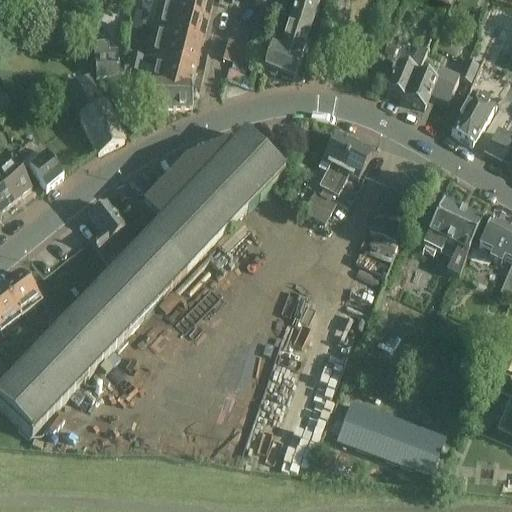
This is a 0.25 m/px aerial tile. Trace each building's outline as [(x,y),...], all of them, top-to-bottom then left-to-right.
[(186,0),(159,0),(152,30),(203,42),(211,6),(186,0)] [(239,0),(278,15),(284,0),(239,0)] [(321,2),(313,0),(288,0),(286,7),(294,9),(280,53),(271,51),(264,73),(294,82),(321,2)] [(152,32),(145,60),(157,63),(157,62),(196,72),(203,42),(152,30),(152,32)] [(117,32),(116,45),(127,47),(129,33),(117,32)] [(109,53),(108,43),(92,44),(96,83),(120,80),(117,52),(109,53)] [(222,64),(254,73),(260,55),(228,46),(222,64)] [(405,106),(416,80),(427,57),(417,53),(407,76),(397,72),(385,97),(405,106)] [(157,62),(157,63),(151,90),(191,92),(196,72),(157,62)] [(434,88),(416,80),(405,106),(424,115),(429,103),(447,111),(458,87),(439,78),(434,88)] [(98,100),(88,84),(62,98),(79,124),(98,159),(124,145),(106,109),(105,109),(100,100),(98,100)] [(191,92),(151,90),(152,102),(152,114),(192,112),(191,92)] [(493,116),(471,103),(450,138),(472,151),(493,116)] [(511,144),(497,136),(484,158),(510,172),(511,168),(511,148),(510,148),(511,144)] [(330,171),(319,192),(327,196),(355,145),(346,140),(343,142),(342,142),(336,139),(321,166),(330,171)] [(283,177),(245,140),(231,154),(225,149),(185,166),(143,210),(151,218),(138,232),(148,242),(131,259),(128,255),(101,284),(104,287),(0,396),(0,409),(32,440),(283,177)] [(314,196),(308,206),(330,218),(336,207),(332,206),(335,201),(337,202),(348,180),(357,185),(372,158),(365,154),(366,154),(364,150),(355,145),(327,196),(325,202),(314,196)] [(34,169),(27,160),(21,164),(29,173),(46,196),(63,183),(46,160),(34,169)] [(12,169),(0,178),(0,187),(15,206),(31,193),(12,169)] [(0,217),(15,206),(0,187),(0,217)] [(414,201),(390,191),(370,240),(394,250),(414,201)] [(466,260),(472,247),(483,224),(443,205),(422,248),(440,257),(446,246),(456,251),(445,275),(458,281),(466,260)] [(325,229),(330,218),(308,206),(302,217),(325,229)] [(125,234),(105,208),(88,221),(100,237),(89,246),(104,265),(121,252),(114,242),(125,234)] [(472,247),(466,260),(486,271),(490,264),(499,269),(502,263),(511,268),(498,295),(508,300),(511,291),(511,228),(493,219),(479,250),(472,247)] [(18,316),(21,320),(41,304),(19,276),(0,290),(0,293),(17,316),(18,316)] [(0,336),(21,320),(18,316),(17,316),(0,293),(0,336)] [(350,408),(335,448),(430,484),(445,444),(350,408)]
